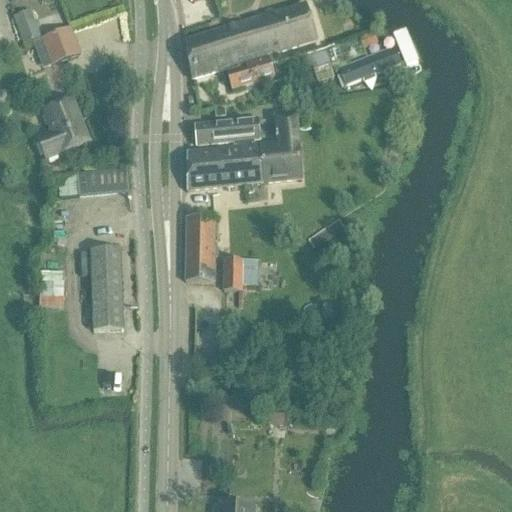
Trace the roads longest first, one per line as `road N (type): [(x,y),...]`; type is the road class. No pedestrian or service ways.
road 1 (tertiary): [(167,19),(152,163),(170,326)]
road 2 (tertiary): [(170,326),(175,88),(167,19)]
road 3 (tertiary): [(162,511),(170,326)]
